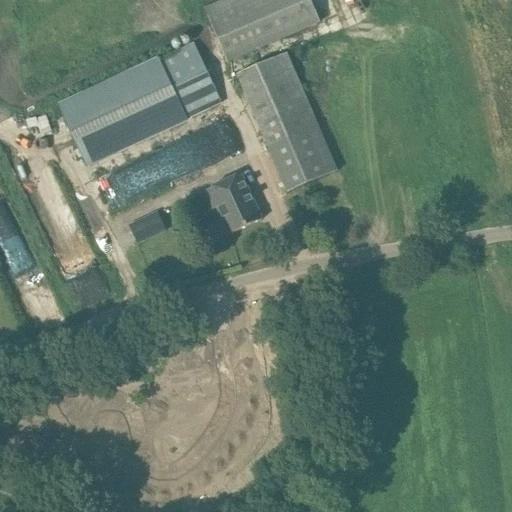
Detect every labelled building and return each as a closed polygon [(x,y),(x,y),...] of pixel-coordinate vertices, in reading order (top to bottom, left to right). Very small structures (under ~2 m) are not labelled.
[(320,24),(309,0),(224,0),(203,9),(227,64),(320,24)] [(220,103),(193,45),(58,108),(86,166),(220,103)] [(236,77),(285,190),(336,167),(287,54),(236,77)] [(130,163),(142,193),(238,152),(226,123),(130,163)] [(18,169),(59,272),(90,260),(89,257),(86,258),(46,158),(18,169)] [(213,210),(217,208),(229,235),(262,220),(241,175),(205,192),(213,210)] [(157,213),(129,226),(137,245),(166,231),(157,213)] [(221,370),(244,345),(227,329),(204,355),(221,370)] [(103,441),(137,408),(117,388),(83,420),(103,441)]
